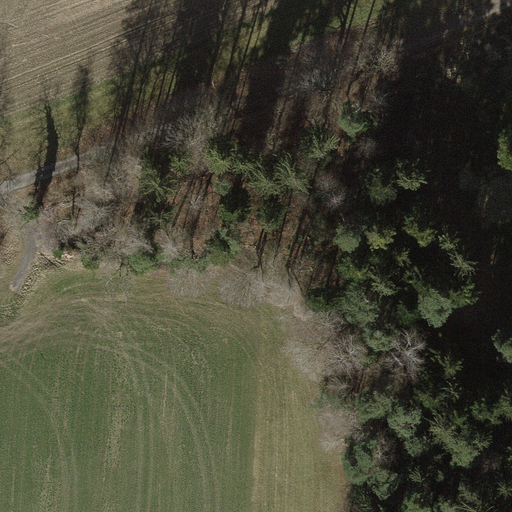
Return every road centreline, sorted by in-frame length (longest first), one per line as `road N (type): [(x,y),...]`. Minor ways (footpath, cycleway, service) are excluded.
road 1 (track): [(0,188),(491,0)]
road 2 (track): [(0,197),(27,210),(30,261),(18,308)]
